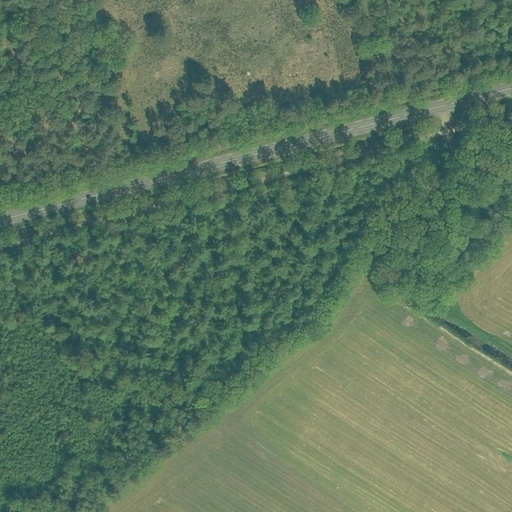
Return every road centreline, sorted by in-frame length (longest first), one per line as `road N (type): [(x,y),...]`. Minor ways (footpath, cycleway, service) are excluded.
road 1 (primary): [(0,220),(511,88)]
road 2 (track): [(440,106),(453,143),(448,164),(364,258)]
